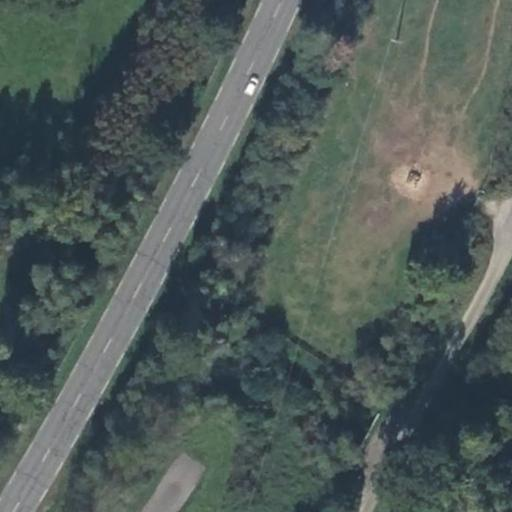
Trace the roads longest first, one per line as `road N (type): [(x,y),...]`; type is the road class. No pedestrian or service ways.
road 1 (secondary): [(10,511),(125,324),(276,0)]
road 2 (unclassified): [(511,230),(366,511)]
